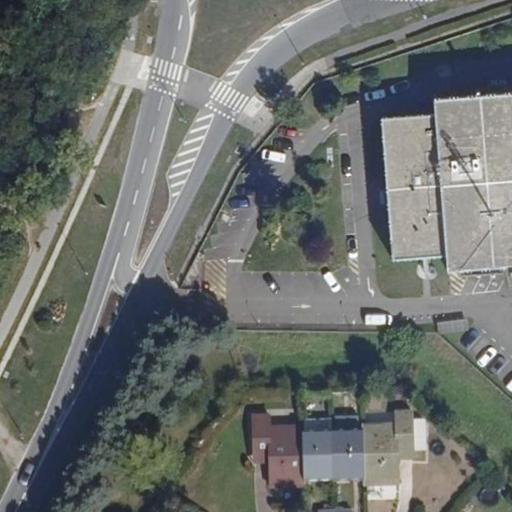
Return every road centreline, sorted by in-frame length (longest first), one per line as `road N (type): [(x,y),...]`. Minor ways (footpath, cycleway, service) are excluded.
road 1 (tertiary): [(172,0),(137,166),(55,437)]
road 2 (tertiary): [(142,289),(230,103),(363,0)]
road 3 (unclassified): [(357,116),(314,139),(291,174),(244,254),(243,306)]
road 4 (unclassified): [(357,116),(372,306)]
road 5 (tertiary): [(55,437),(77,417),(142,289)]
road 6 (unclassified): [(511,73),(476,76),(357,116)]
road 7 (unclassified): [(243,306),(372,306)]
road 8 (unclassified): [(372,306),(496,303)]
